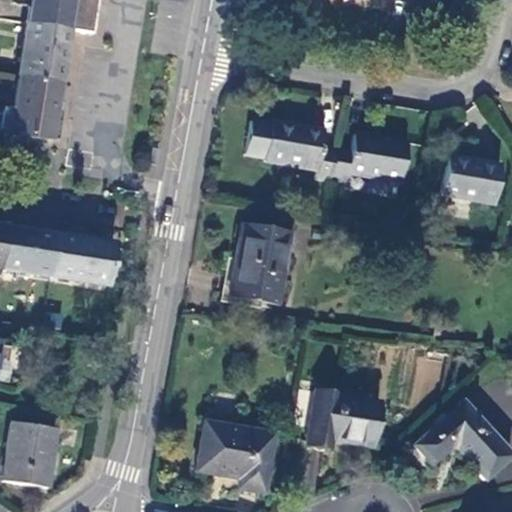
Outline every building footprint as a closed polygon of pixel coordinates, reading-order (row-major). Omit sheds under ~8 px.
[(26,0),(23,25),(93,35),(97,0),(26,0)] [(254,20),(257,0),(251,0),(248,18),(254,20)] [(284,0),(280,0),(266,0),(265,16),(281,19),(284,0)] [(23,25),(14,78),(59,86),(68,36),(92,41),(93,35),(23,25)] [(0,109),(0,131),(51,139),(59,86),(14,78),(9,111),(0,109)] [(313,181),(329,183),(329,181),(334,154),(319,151),(322,133),(269,123),(269,126),(249,123),(243,156),(263,160),(263,163),(315,171),(313,181)] [(350,155),(335,151),(334,154),(329,181),(345,184),(346,176),(399,184),(406,146),(353,136),(350,155)] [(499,167),(446,157),(438,196),(492,206),(499,167)] [(227,297),(275,305),(287,236),(240,227),(227,297)] [(0,260),(0,269),(48,277),(54,236),(5,229),(0,260)] [(112,247),(54,236),(48,277),(105,287),(112,247)] [(370,449),(378,403),(314,392),(306,445),(328,450),(330,441),(370,449)] [(483,481),(510,458),(462,404),(413,447),(429,466),(448,449),(456,451),(483,481)] [(262,495),(271,436),(203,424),(194,472),(237,480),(236,490),(262,495)] [(54,432),(8,425),(0,475),(0,483),(45,491),(54,432)]
